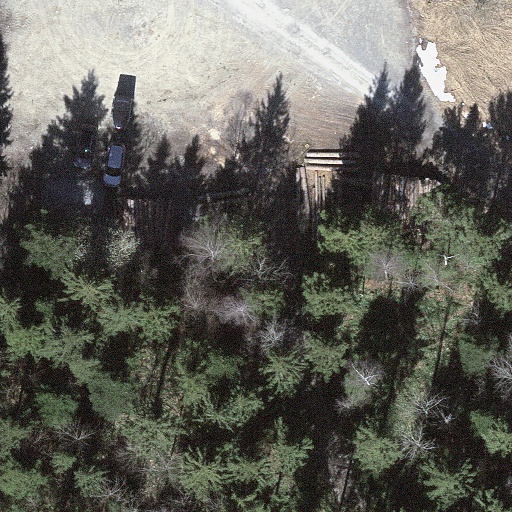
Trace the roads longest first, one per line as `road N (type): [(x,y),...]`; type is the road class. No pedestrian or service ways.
road 1 (track): [(214,5),(326,428),(362,511)]
road 2 (track): [(511,190),(214,5)]
road 3 (track): [(0,248),(129,84),(214,5)]
